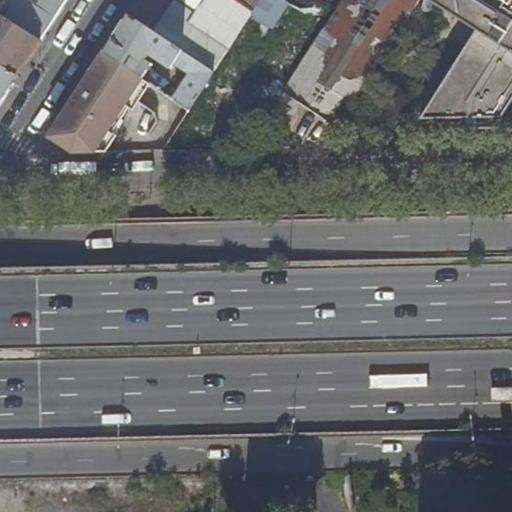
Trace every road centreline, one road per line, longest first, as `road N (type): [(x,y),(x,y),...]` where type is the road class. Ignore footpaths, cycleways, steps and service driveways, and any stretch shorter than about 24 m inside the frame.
road 1 (trunk): [(0,400),(511,387)]
road 2 (trunk): [(511,237),(0,250)]
road 3 (trunk): [(511,302),(0,313)]
road 4 (trunk): [(0,463),(511,452)]
road 5 (residential): [(511,173),(0,183)]
road 6 (unclassified): [(99,0),(0,157)]
